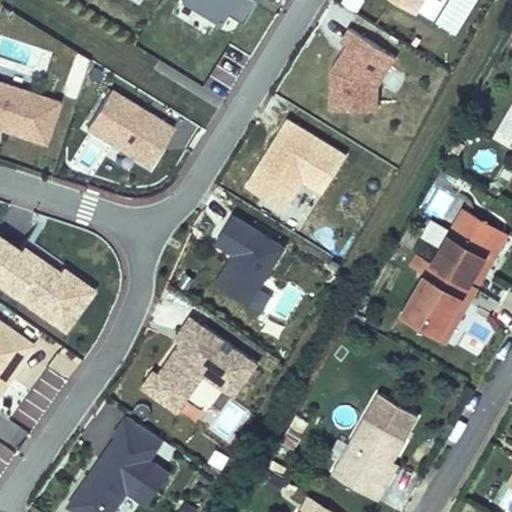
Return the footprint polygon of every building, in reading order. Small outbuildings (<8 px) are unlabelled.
[(259,3),(254,0),(184,0),(184,1),(221,24),(227,15),(245,26),(259,3)] [(398,0),(420,14),(428,0),(398,0)] [(383,82),(400,53),(352,24),(343,38),(350,42),(334,68),(333,106),(383,107),(383,82)] [(75,53),(65,91),(78,95),(89,57),(75,53)] [(48,145),(62,103),(0,81),(0,129),(2,125),(8,127),(7,131),(48,145)] [(153,169),(177,131),(113,92),(90,129),(153,169)] [(511,147),(511,103),(503,119),(511,123),(511,142),(510,146),(511,147)] [(326,191),(351,150),(292,114),(249,183),(289,208),(307,179),(326,191)] [(103,154),(124,166),(130,156),(109,144),(103,154)] [(255,301),(290,243),(237,210),(219,239),(237,250),(219,279),(255,301)] [(465,211),(402,319),(439,341),(502,232),(465,211)] [(440,246),(449,228),(432,219),(423,237),(440,246)] [(445,344),(508,236),(502,232),(439,341),(445,344)] [(95,292),(63,270),(60,275),(30,254),(28,258),(21,253),(0,237),(0,285),(66,332),(95,292)] [(30,254),(23,249),(21,253),(28,258),(30,254)] [(262,359),(194,311),(182,328),(188,332),(183,339),(161,369),(157,366),(145,384),(181,410),(208,372),(238,393),(262,359)] [(276,312),(270,330),(290,336),(296,319),(276,312)] [(35,347),(0,322),(0,394),(1,395),(13,378),(1,370),(12,354),(24,363),(35,347)] [(183,339),(188,332),(182,328),(177,335),(183,339)] [(335,470),(384,497),(392,482),(381,476),(393,455),(398,458),(424,412),(381,388),(335,470)] [(98,452),(125,415),(106,402),(79,438),(98,452)] [(149,507),(171,476),(151,461),(165,442),(130,417),(116,438),(119,440),(99,469),(103,472),(96,481),(92,478),(71,508),(76,511),(116,511),(129,493),(149,507)] [(0,479),(12,450),(0,444),(0,479)] [(381,476),(392,482),(404,461),(398,458),(393,455),(381,476)] [(96,481),(103,472),(99,469),(92,478),(96,481)] [(312,511),(347,511),(312,491),(303,507),(312,511)]
